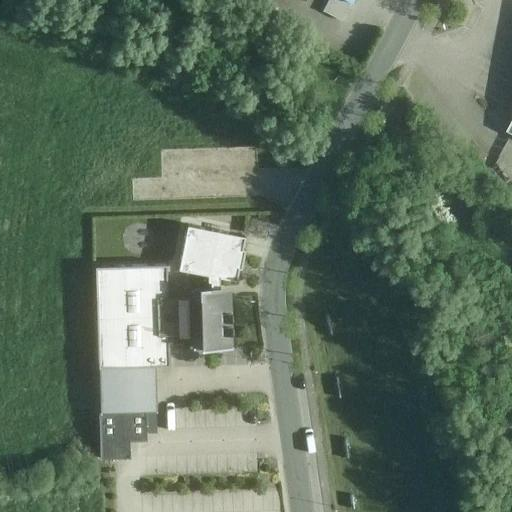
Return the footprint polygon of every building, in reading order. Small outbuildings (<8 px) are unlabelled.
[(345,24),(357,0),(299,0),(303,2),(304,0),(331,0),(324,14),(345,24)] [(162,277),(164,337),(185,335),(196,334),(196,351),(234,349),(229,276),(240,279),(248,230),(185,217),(178,264),(196,270),(197,280),(162,277)] [(162,263),(87,265),(89,369),(101,369),(157,368),(165,367),(164,337),(162,277),(162,263)] [(101,369),(102,412),(147,410),(158,410),(157,368),(101,369)] [(102,458),(132,458),(132,441),(147,440),(147,410),(102,412),(102,458)]
